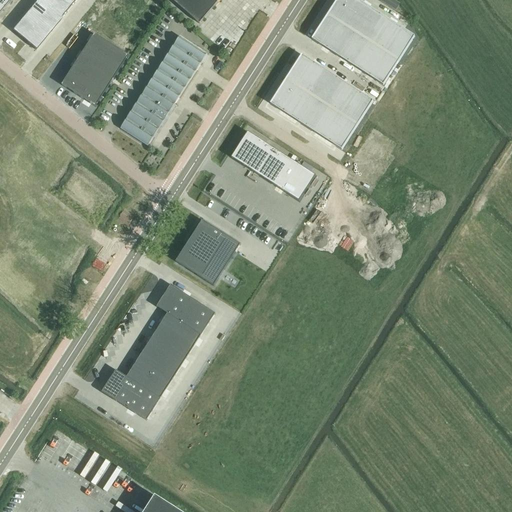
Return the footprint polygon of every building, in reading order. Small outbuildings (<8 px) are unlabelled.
[(0,0),(0,13),(10,0),(0,0)] [(37,0),(12,30),(36,50),(77,0),(37,0)] [(171,0),(200,24),(221,0),(171,0)] [(415,37),(358,0),(337,0),(312,40),(383,86),(415,37)] [(62,86),(96,108),(129,57),(95,35),(62,86)] [(180,37),(148,87),(121,129),(148,147),(175,104),(207,55),(180,37)] [(373,101),(302,55),(270,104),(341,150),(373,101)] [(316,176),(248,133),(231,158),(299,202),(316,176)] [(206,223),(179,264),(214,287),(240,245),(206,223)] [(215,314),(171,286),(157,307),(168,314),(127,378),(116,371),(103,392),(147,420),(215,314)] [(82,466),(87,469),(89,464),(95,467),(99,459),(89,454),(82,466)] [(179,511),(155,496),(145,511),(179,511)]
